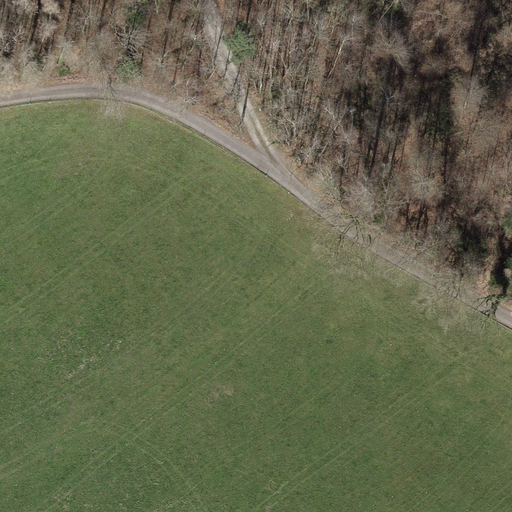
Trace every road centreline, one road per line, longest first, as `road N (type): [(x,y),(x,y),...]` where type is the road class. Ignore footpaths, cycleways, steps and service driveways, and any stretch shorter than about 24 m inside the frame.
road 1 (track): [(0,96),(98,90),(175,109),(274,170)]
road 2 (track): [(274,170),(511,312)]
road 3 (track): [(274,170),(205,0)]
